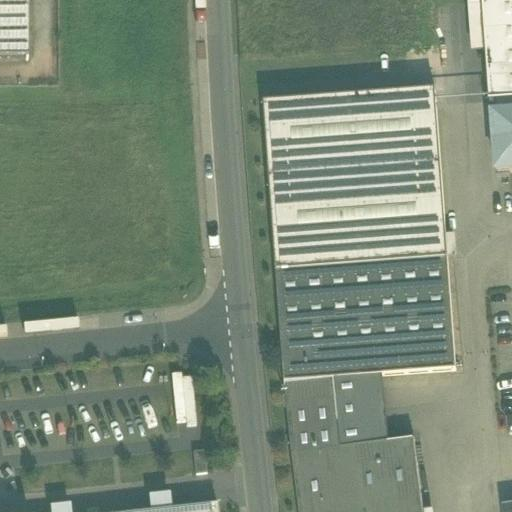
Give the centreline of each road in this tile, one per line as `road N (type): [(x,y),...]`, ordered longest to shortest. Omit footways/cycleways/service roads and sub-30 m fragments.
road 1 (residential): [(240,327),(215,0)]
road 2 (residential): [(240,327),(0,353)]
road 3 (residential): [(260,511),(240,327)]
